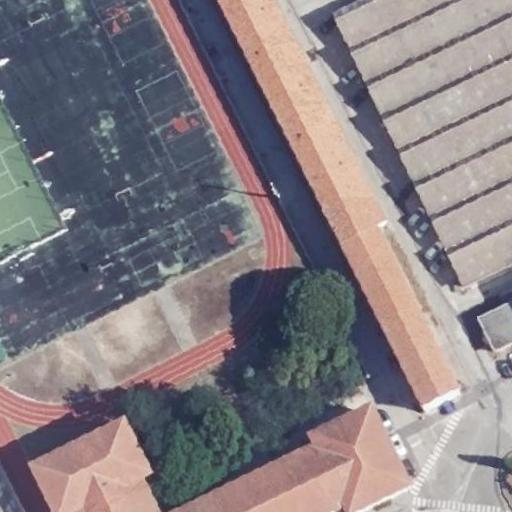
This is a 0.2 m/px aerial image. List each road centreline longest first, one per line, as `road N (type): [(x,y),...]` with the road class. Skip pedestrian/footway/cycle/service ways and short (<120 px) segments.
road 1 (unknown): [(185,0),(385,380),(447,462)]
road 2 (unknown): [(451,294),(301,0)]
road 3 (unknown): [(447,462),(478,430),(481,387),(472,337),(451,294)]
